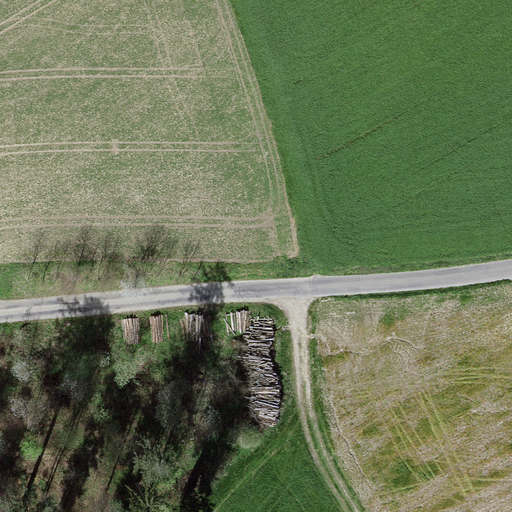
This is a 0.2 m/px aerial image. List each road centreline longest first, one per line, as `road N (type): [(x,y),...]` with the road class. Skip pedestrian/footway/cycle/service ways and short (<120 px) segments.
road 1 (unclassified): [(511,269),(0,316)]
road 2 (track): [(297,288),(310,432),(350,511)]
